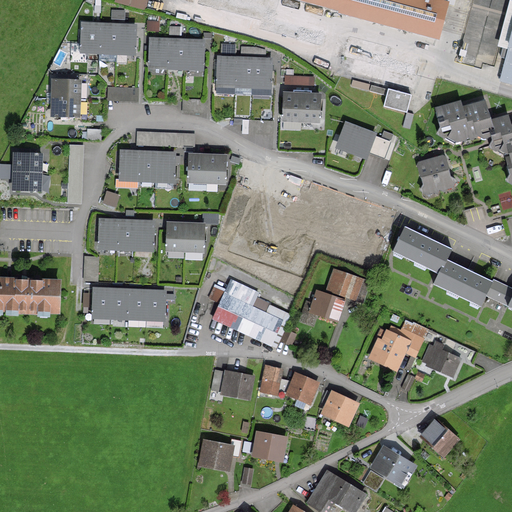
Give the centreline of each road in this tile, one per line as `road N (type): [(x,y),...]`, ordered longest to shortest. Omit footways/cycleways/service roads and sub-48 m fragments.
road 1 (residential): [(81,229),(99,152),(131,119),(194,123),(511,255)]
road 2 (residential): [(172,351),(275,356),(394,405),(408,419)]
road 3 (residential): [(208,511),(408,419)]
road 4 (unclassified): [(0,346),(172,351)]
